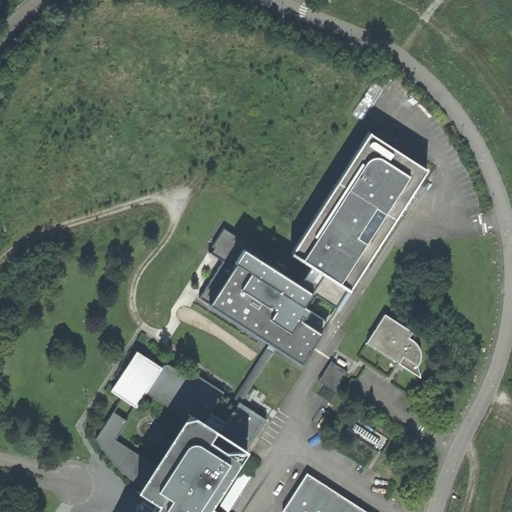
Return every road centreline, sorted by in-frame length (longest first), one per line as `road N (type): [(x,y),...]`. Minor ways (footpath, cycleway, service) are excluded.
road 1 (unclassified): [(511,264),(491,164),(422,73),(384,43),(263,0)]
road 2 (unclassified): [(434,511),(500,359),(511,282)]
